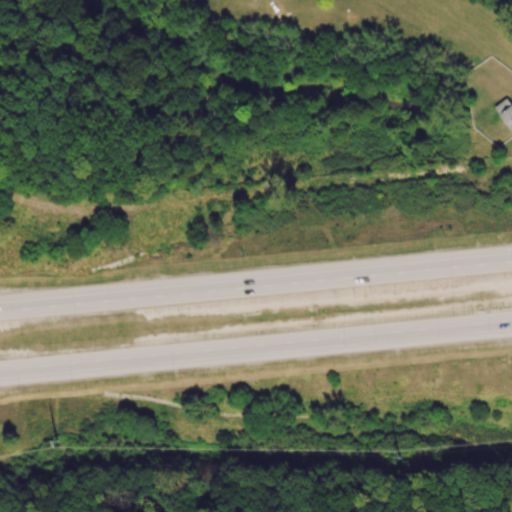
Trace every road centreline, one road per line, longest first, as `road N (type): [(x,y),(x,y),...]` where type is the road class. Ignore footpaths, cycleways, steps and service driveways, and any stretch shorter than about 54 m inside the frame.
road 1 (motorway): [(511,259),(0,309)]
road 2 (motorway): [(0,371),(511,321)]
